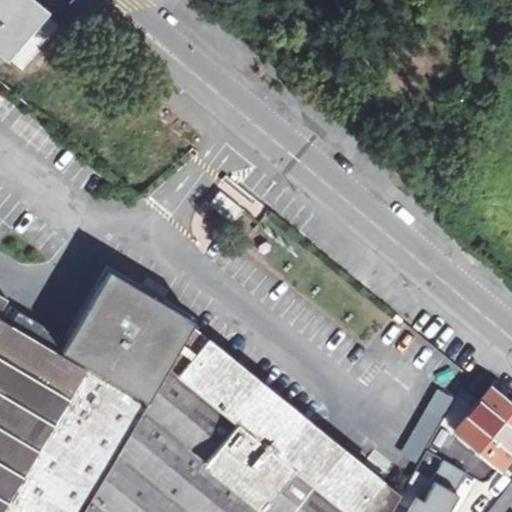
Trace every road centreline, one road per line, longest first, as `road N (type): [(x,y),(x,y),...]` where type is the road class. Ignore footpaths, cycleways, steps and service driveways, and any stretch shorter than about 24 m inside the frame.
road 1 (unknown): [(0,140),(344,399),(368,409),(388,402),(419,356)]
road 2 (tertiary): [(109,0),(511,336)]
